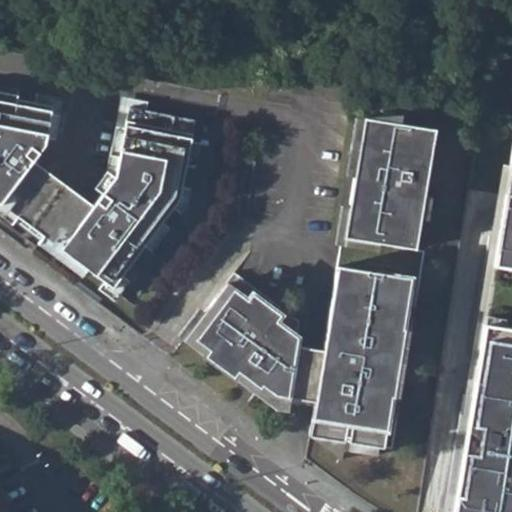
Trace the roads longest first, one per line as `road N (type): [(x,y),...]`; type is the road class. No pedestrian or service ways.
road 1 (secondary): [(320,511),(0,282)]
road 2 (secondary): [(0,322),(255,511)]
